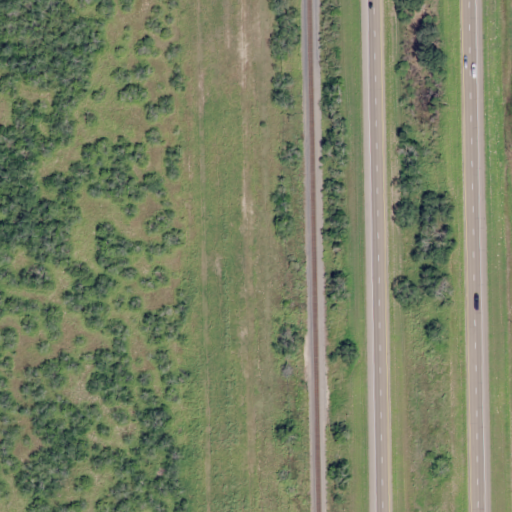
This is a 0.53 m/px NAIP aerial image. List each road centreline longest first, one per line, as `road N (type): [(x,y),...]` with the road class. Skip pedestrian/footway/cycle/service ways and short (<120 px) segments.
road 1 (trunk): [(481,511),(471,0)]
road 2 (trunk): [(373,0),(383,511)]
